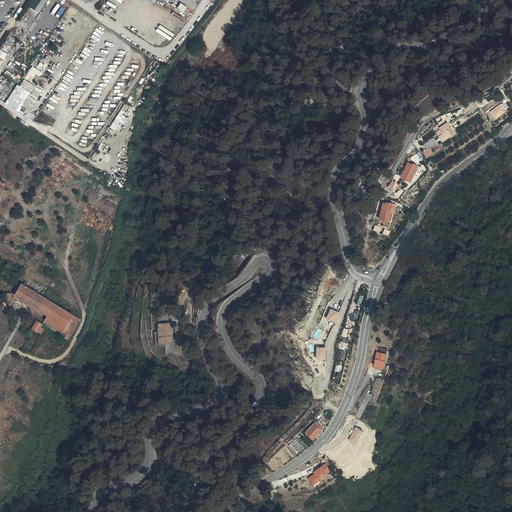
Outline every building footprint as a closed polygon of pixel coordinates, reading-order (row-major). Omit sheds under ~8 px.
[(41,13),(48,0),(30,0),(27,5),(41,13)] [(21,85),(18,83),(6,103),(19,110),(26,99),(35,104),(39,97),(31,93),(36,85),(25,79),(21,85)] [(488,100),(486,94),(478,98),(480,104),(488,100)] [(506,110),(501,103),(491,111),(497,118),(506,110)] [(471,117),(469,113),(461,117),(464,121),(471,117)] [(114,123),(122,127),(126,119),(118,115),(114,123)] [(447,121),(439,127),(440,129),(436,131),(443,140),(452,134),(450,131),(453,129),(447,121)] [(413,172),(417,163),(413,161),(412,163),(408,161),(401,175),(412,181),(415,173),(413,172)] [(392,179),(389,187),(396,189),(399,182),(392,179)] [(392,211),(393,202),(388,201),(388,203),(383,202),(380,217),(391,220),(393,212),(392,211)] [(69,337),(80,319),(21,283),(14,295),(48,315),(43,322),(69,337)] [(332,308),(328,317),(336,321),(341,312),(332,308)] [(31,326),(37,329),(39,326),(41,323),(30,316),(23,326),(29,329),(31,326)] [(171,333),(170,323),(151,324),(151,333),(171,333)] [(326,358),(326,346),(318,346),(318,358),(326,358)] [(375,366),(385,368),(387,352),(388,349),(377,347),(376,351),(377,352),(375,366)] [(364,399),(356,416),(361,418),(368,401),(364,399)] [(313,439),(326,428),(319,420),(306,432),(313,439)] [(305,447),(297,438),(294,441),(301,450),(305,447)] [(300,451),(293,442),(289,445),(297,454),(300,451)] [(327,461),(323,464),(328,472),(333,469),(327,461)] [(328,472),(323,464),(318,468),(319,470),(317,471),(309,477),(313,482),(321,477),(321,478),(328,472)] [(321,477),(313,482),(315,485),(323,480),(321,478),(321,477)]
